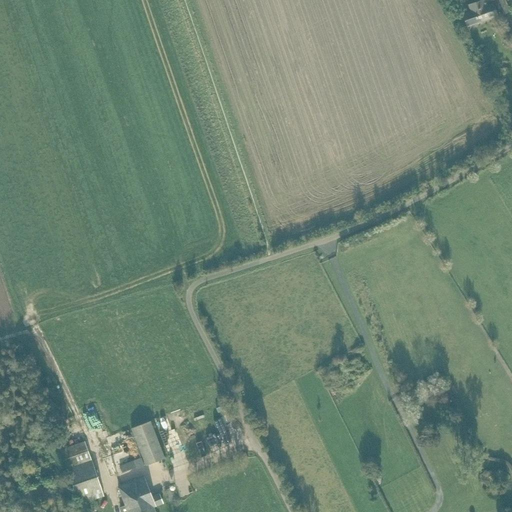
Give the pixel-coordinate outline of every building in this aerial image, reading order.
[(491,0),(482,0),(469,5),(471,12),(463,15),(467,26),(497,15),(491,0)] [(318,346),(330,337),(327,333),(315,342),(318,346)] [(226,417),(217,421),(220,429),(229,425),(226,417)] [(145,465),(157,461),(164,458),(150,421),(131,428),(145,465)] [(79,504),(100,496),(103,495),(84,441),(58,450),(64,469),(65,469),(69,479),(71,479),(79,504)] [(53,451),(49,443),(43,445),(46,453),(53,451)] [(137,468),(144,466),(141,458),(119,466),(121,472),(136,466),(137,468)] [(380,480),(381,468),(374,467),(372,480),(380,480)] [(144,477),(118,488),(122,496),(125,505),(120,508),(121,511),(155,511),(153,507),(156,506),(163,503),(159,494),(152,496),(144,477)] [(169,488),(165,490),(170,502),(177,499),(173,492),(171,493),(169,488)]
